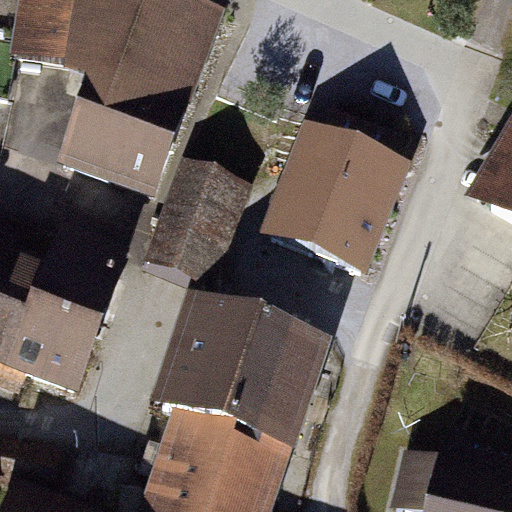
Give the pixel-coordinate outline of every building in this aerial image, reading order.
[(190,106),(219,19),(189,11),(192,0),(85,0),(85,4),(80,3),(80,0),(35,0),(31,44),(0,39),(0,100),(9,102),(17,60),(69,68),(98,80),(68,167),(155,198),(190,106)] [(327,143),(312,137),(273,242),(364,276),(404,171),(390,166),(398,144),(336,120),(327,143)] [(511,145),(479,203),(511,221),(511,145)] [(240,188),(190,169),(151,273),(201,292),(240,188)] [(0,362),(5,365),(29,374),(76,391),(126,259),(66,236),(49,281),(0,262),(0,261),(8,241),(0,238),(0,362)] [(325,348),(201,308),(166,415),(179,419),(148,511),(267,511),(287,454),(290,455),(325,348)] [(29,374),(5,365),(0,377),(0,383),(21,392),(29,374)] [(53,460),(0,448),(0,479),(46,489),(53,460)] [(444,467),(411,459),(399,511),(511,511),(511,479),(445,464),(444,467)] [(52,511),(15,498),(10,511),(52,511)]
